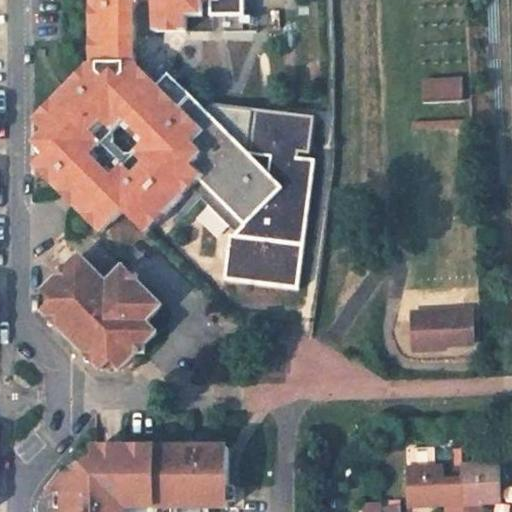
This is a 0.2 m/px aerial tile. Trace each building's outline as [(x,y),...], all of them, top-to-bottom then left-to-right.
[(200,178),(244,223),(235,232),(235,234),(231,233),(225,278),(239,280),(299,287),(307,221),(310,204),(316,159),(310,158),(315,114),(239,104),(223,102),(211,100),(206,106),(191,92),(179,105),(158,83),(136,62),(135,0),(154,0),(154,12),(187,12),(203,12),(202,0),(210,0),(211,12),(223,12),(239,12),(238,0),(88,0),(88,66),(33,121),(33,124),(43,134),(33,143),(34,152),(41,160),(33,167),(71,204),(89,221),(101,233),(113,221),(123,210),(134,221),(146,232),(157,221),(174,204),(192,186),(200,178)] [(187,12),(154,12),(154,27),(187,27),(187,12)] [(301,50),(287,50),(288,78),(302,78),(301,50)] [(191,92),(170,71),(158,83),(179,105),(191,92)] [(422,83),(423,103),(463,102),(462,81),(422,83)] [(192,186),(236,231),(244,223),(200,178),(192,186)] [(107,283),(79,255),(44,291),(55,301),(44,312),(102,368),(112,357),(123,367),(158,331),(147,321),(163,305),(123,267),(107,283)] [(442,318),(413,319),(414,349),(445,348),(444,345),(473,344),(472,311),(442,312),(442,318)] [(446,511),(465,511),(464,467),(446,468),(445,466),(437,467),(436,447),(411,448),(412,468),(407,468),(410,508),(446,506),(446,511)] [(208,511),(208,509),(228,509),(229,448),(95,448),(95,464),(87,464),(81,471),(80,478),(65,478),(64,511),(208,511)] [(500,464),(464,466),(464,467),(465,511),(485,511),(485,505),(502,504),(500,464)]
